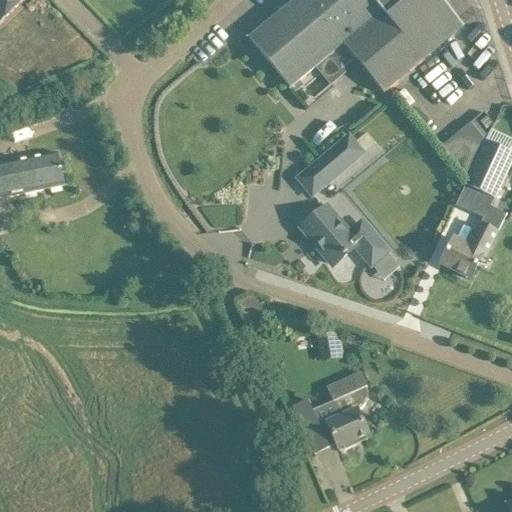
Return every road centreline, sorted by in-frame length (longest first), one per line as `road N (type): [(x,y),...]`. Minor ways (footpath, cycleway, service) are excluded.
road 1 (unclassified): [(511,380),(192,250),(145,179),(131,131),(135,90),(226,0)]
road 2 (unclassified): [(344,511),(511,429)]
